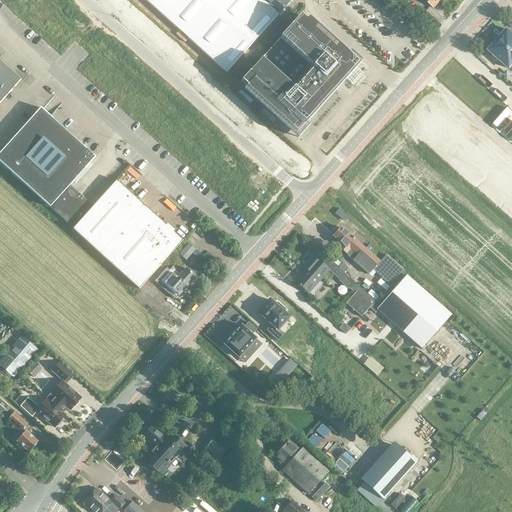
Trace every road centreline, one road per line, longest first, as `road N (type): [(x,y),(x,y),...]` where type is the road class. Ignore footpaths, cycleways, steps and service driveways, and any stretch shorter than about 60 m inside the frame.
road 1 (tertiary): [(46,500),(71,458),(257,251)]
road 2 (unclassified): [(307,196),(85,0)]
road 3 (unclassified): [(257,251),(51,70)]
road 4 (tertiary): [(307,196),(485,0)]
